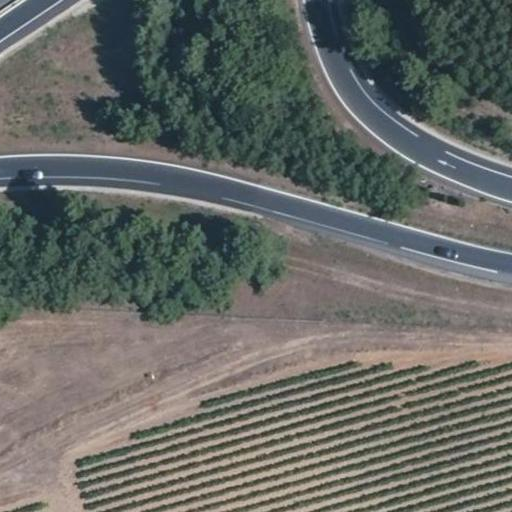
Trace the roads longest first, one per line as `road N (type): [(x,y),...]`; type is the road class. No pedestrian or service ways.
road 1 (track): [(511,338),(351,325),(290,344),(0,478)]
road 2 (motorway): [(0,169),(121,168),(220,184),(511,258)]
road 3 (motorway): [(511,188),(439,160),(379,124),(335,76),(315,0)]
